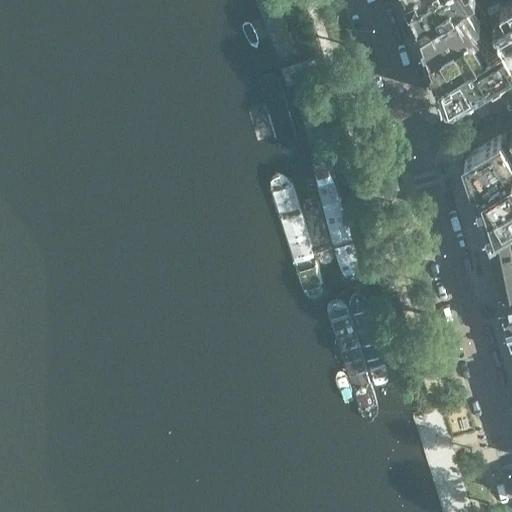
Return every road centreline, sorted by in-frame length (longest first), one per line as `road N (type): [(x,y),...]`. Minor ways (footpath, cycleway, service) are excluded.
road 1 (residential): [(511,460),(413,141)]
road 2 (residential): [(413,141),(367,0)]
